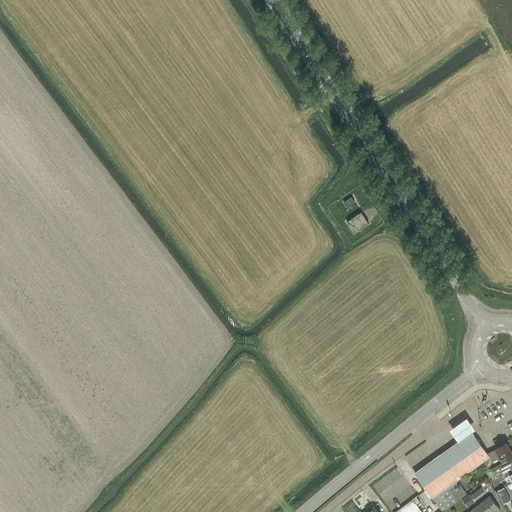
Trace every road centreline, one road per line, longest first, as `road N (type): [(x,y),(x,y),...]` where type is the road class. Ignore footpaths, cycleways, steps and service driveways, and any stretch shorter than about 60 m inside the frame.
road 1 (tertiary): [(486,326),(270,0)]
road 2 (secondary): [(305,511),(424,413)]
road 3 (residential): [(424,413),(426,427),(323,511)]
